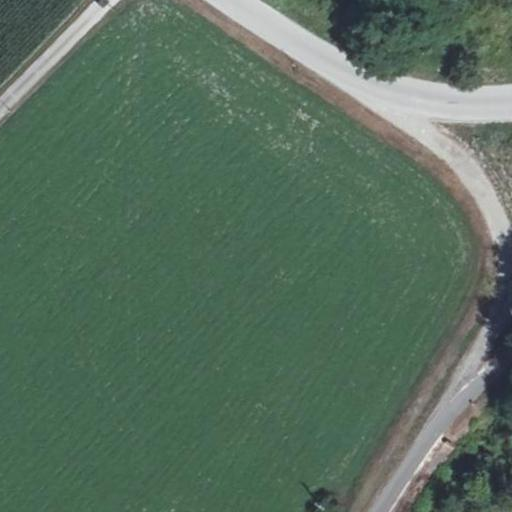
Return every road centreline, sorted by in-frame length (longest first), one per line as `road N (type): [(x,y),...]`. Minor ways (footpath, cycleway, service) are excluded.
road 1 (unclassified): [(229,0),(380,84),(439,105),(511,102)]
road 2 (unclassified): [(105,0),(0,108)]
